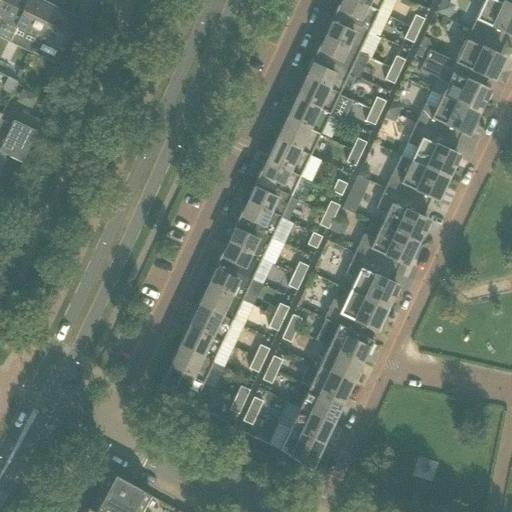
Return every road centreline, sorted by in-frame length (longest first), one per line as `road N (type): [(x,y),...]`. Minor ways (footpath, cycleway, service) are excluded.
road 1 (residential): [(105,434),(310,0)]
road 2 (tertiary): [(51,402),(233,0)]
road 3 (tertiary): [(209,0),(33,393)]
road 4 (residential): [(511,106),(391,372)]
road 5 (residential): [(247,509),(105,434)]
road 6 (residential): [(391,372),(322,511)]
road 7 (residential): [(391,372),(511,396)]
